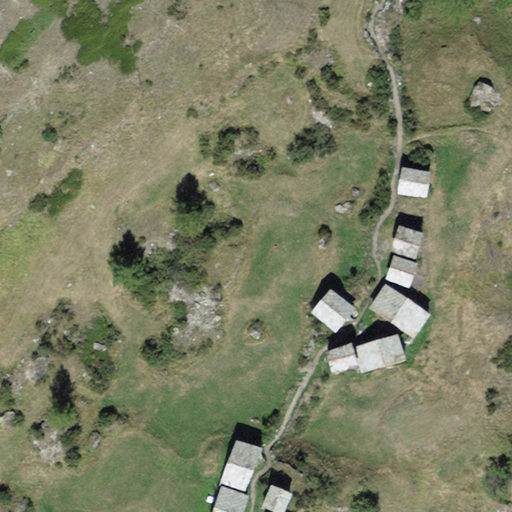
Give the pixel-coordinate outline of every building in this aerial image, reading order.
[(400,165),(397,193),(427,197),(430,170),(400,165)] [(398,223),(390,249),(416,260),(423,231),(398,223)] [(383,278),(409,287),(416,260),(390,249),(383,278)] [(369,306),(413,336),(431,312),(385,283),(369,306)] [(310,310),(334,332),(356,307),(330,287),(310,310)] [(359,367),(361,373),(407,360),(398,333),(353,346),(359,367)] [(350,340),(325,350),(331,374),(359,367),(350,340)] [(262,446),(235,438),(218,482),(245,492),(262,446)] [(284,511),(293,492),(271,484),(261,505),(276,511),(284,511)] [(244,511),(249,495),(221,485),(211,511),(244,511)]
